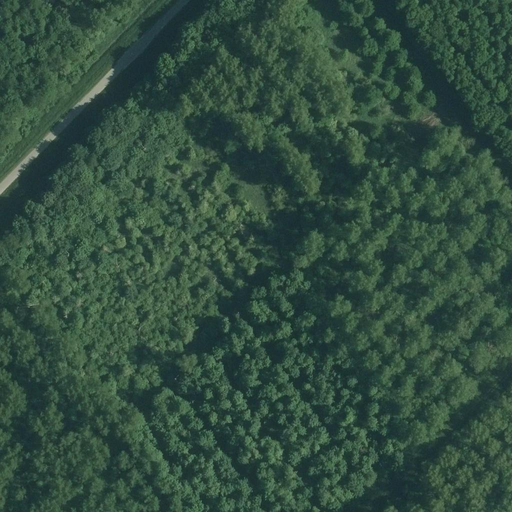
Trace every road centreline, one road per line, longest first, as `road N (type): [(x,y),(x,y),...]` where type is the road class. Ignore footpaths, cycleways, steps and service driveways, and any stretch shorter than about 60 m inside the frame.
road 1 (unclassified): [(0,189),(185,0)]
road 2 (track): [(511,366),(370,511)]
